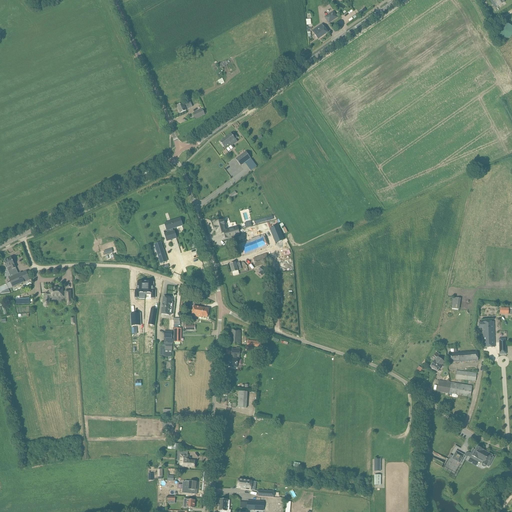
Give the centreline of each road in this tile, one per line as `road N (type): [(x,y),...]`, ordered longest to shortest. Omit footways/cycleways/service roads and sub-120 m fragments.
road 1 (residential): [(511,451),(460,426),(382,369),(220,305)]
road 2 (tertiary): [(180,147),(194,145),(397,0)]
road 3 (residential): [(205,511),(220,305)]
road 4 (tertiary): [(0,246),(174,158)]
road 5 (unclassified): [(113,0),(180,147)]
road 6 (residential): [(181,167),(220,305)]
road 7 (track): [(128,267),(36,267),(21,234)]
